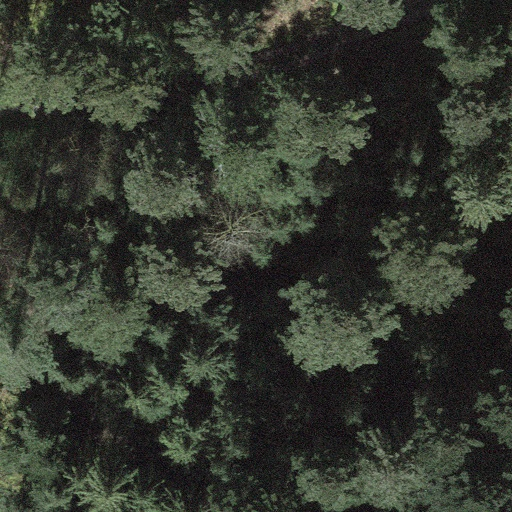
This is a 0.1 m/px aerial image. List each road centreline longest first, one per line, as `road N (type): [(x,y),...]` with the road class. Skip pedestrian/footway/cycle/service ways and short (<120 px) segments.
road 1 (track): [(511,24),(56,123),(0,126)]
road 2 (track): [(319,511),(109,401),(0,241)]
